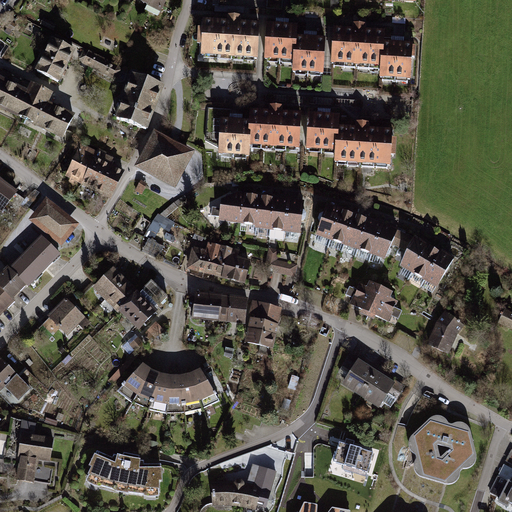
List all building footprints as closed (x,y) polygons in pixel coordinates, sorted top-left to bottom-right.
[(169,0),(138,0),(138,1),(163,14),(169,0)] [(284,0),(269,0),(268,12),(284,12),(284,0)] [(262,25),(206,22),(203,57),(260,60),(262,25)] [(270,26),(267,62),(297,63),(298,38),(299,27),(270,26)] [(337,29),(334,66),(384,70),(385,43),(386,32),(368,31),(369,26),(356,26),(356,30),(337,29)] [(327,38),(298,38),(297,63),(296,73),(326,75),(327,38)] [(80,52),(55,40),(38,74),(64,86),(80,52)] [(385,43),(384,70),(383,82),(414,83),(417,45),(385,43)] [(125,72),(89,53),(82,65),(118,84),(125,72)] [(164,87),(134,76),(118,122),(148,132),(164,87)] [(0,79),(0,115),(62,145),(75,114),(51,104),(54,96),(26,84),(23,89),(0,79)] [(252,121),(250,148),(302,151),(304,114),(286,113),(286,108),(272,108),(272,113),(253,113),(252,121)] [(250,148),(252,121),(232,120),(233,114),(210,112),(207,144),(220,155),(250,158),(250,148)] [(309,152),(339,154),(341,130),(342,116),(311,114),(309,152)] [(339,154),(338,168),(393,171),(396,132),(372,131),(372,124),(359,123),(359,131),(341,130),(339,154)] [(156,135),(137,170),(176,191),(195,155),(156,135)] [(66,178),(82,186),(98,155),(82,147),(66,178)] [(111,200),(126,168),(98,155),(82,186),(111,200)] [(0,181),(0,213),(2,215),(17,195),(0,181)] [(221,223),(242,227),(246,194),(240,194),(223,203),(223,211),(215,210),(214,218),(221,219),(221,223)] [(242,227),(258,229),(262,196),(246,194),(242,227)] [(258,229),(272,231),(277,198),(262,196),(258,229)] [(288,233),(291,200),(277,198),(272,231),(288,233)] [(291,200),(288,233),(304,235),(307,202),(291,200)] [(47,201),(30,221),(60,246),(77,226),(47,201)] [(329,205),(319,237),(333,241),(343,209),(329,205)] [(343,209),(333,241),(346,246),(357,214),(343,209)] [(167,240),(175,224),(158,214),(149,231),(167,240)] [(357,214),(346,246),(360,251),(370,218),(357,214)] [(370,218),(360,251),(374,256),(385,224),(370,218)] [(385,224),(374,256),(388,261),(394,248),(401,251),(408,234),(385,224)] [(430,244),(408,234),(401,251),(409,254),(402,267),(414,274),(430,244)] [(41,239),(11,269),(29,287),(30,288),(60,258),(41,239)] [(207,253),(202,271),(213,274),(220,247),(209,244),(207,253)] [(430,244),(414,274),(427,281),(444,251),(430,244)] [(231,249),(220,247),(213,274),(224,277),(231,249)] [(207,253),(195,249),(190,268),(202,271),(207,253)] [(239,251),(231,249),(224,277),(244,281),(249,262),(237,259),(239,251)] [(458,260),(444,251),(427,281),(441,290),(458,260)] [(282,254),(270,252),(266,274),(296,280),(299,265),(281,262),(282,254)] [(0,277),(0,287),(15,302),(29,287),(11,269),(10,268),(0,277)] [(95,290),(119,312),(138,291),(116,268),(95,290)] [(364,279),(351,308),(371,317),(384,289),(364,279)] [(142,294),(138,291),(119,312),(142,334),(163,312),(160,310),(170,300),(152,284),(142,294)] [(0,320),(16,303),(15,302),(0,287),(0,320)] [(384,289),(371,317),(392,327),(405,298),(384,289)] [(229,325),(232,299),(198,294),(195,320),(229,325)] [(65,299),(48,318),(65,334),(75,323),(81,328),(88,320),(65,299)] [(250,301),(232,299),(229,325),(247,327),(250,301)] [(256,303),(253,316),(282,322),(285,310),(256,303)] [(511,314),(507,312),(501,325),(511,330),(511,314)] [(282,322),(253,316),(250,329),(279,335),(282,322)] [(465,328),(444,319),(431,348),(451,357),(465,328)] [(279,335),(250,329),(247,344),(276,350),(279,335)] [(3,359),(0,362),(0,392),(16,409),(34,392),(3,359)] [(361,361),(344,387),(382,411),(400,385),(361,361)] [(168,375),(145,366),(125,387),(139,398),(155,405),(170,407),(183,408),(201,404),(218,397),(202,372),(187,376),(168,375)] [(416,474),(419,477),(445,485),(450,485),(454,482),(457,479),(459,476),(460,472),(462,469),(464,468),(467,468),(471,467),(473,465),(475,461),(475,456),(470,432),(467,427),(461,424),(457,423),(453,423),(450,425),(448,424),(445,420),(442,417),(436,416),(431,418),(410,438),(408,442),(408,447),(410,453),(413,455),(415,458),(415,462),(414,465),(414,468),(416,474)] [(50,434),(26,431),(23,456),(25,456),(21,482),(51,486),(54,468),(46,467),(48,456),(55,457),(58,441),(49,440),(50,434)] [(372,453),(338,443),(333,462),(344,465),(343,467),(365,474),(372,453)] [(120,460),(100,451),(87,486),(161,501),(164,468),(144,469),(144,459),(121,455),(120,460)] [(511,481),(511,482),(503,497),(511,501),(511,481)] [(239,482),(213,484),(215,509),(236,507),(255,511),(258,511),(264,488),(239,482)] [(349,511),(350,511),(331,507),(327,511),(316,511),(317,505),(303,502),(299,511),(349,511)]
